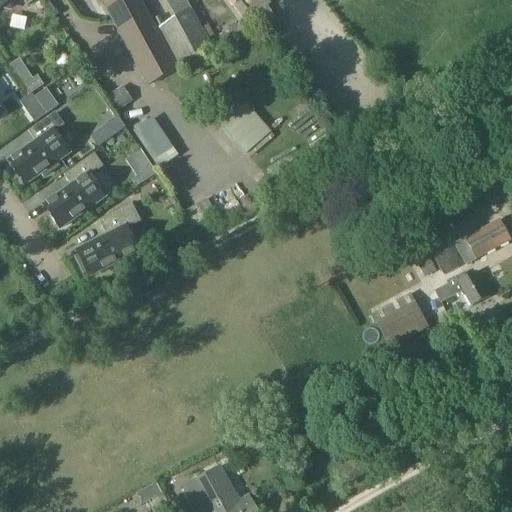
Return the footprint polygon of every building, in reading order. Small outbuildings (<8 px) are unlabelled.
[(0,0),(0,9),(3,7),(10,9),(11,3),(15,0),(22,0),(27,7),(37,0),(0,0)] [(94,0),(99,9),(104,7),(147,88),(151,85),(178,71),(139,0),(94,0)] [(201,30),(191,12),(183,0),(141,0),(157,30),(159,29),(182,70),(213,50),(207,40),(214,36),(209,26),(201,30)] [(240,0),(246,6),(247,5),(271,37),(284,27),(268,7),(271,4),(267,0),(240,0)] [(33,80),(32,79),(20,60),(10,66),(29,96),(44,86),(38,77),(33,80)] [(109,96),(120,112),(133,102),(123,87),(109,96)] [(46,90),(34,99),(42,109),(47,116),(59,107),(46,90)] [(198,105),(192,95),(182,102),(188,112),(198,105)] [(272,133),(247,105),(222,126),(247,154),(272,133)] [(35,124),(47,116),(42,109),(30,117),(35,124)] [(44,178),(59,167),(56,164),(69,154),(54,133),(63,126),(55,115),(29,132),(37,143),(9,162),(13,168),(12,168),(21,180),(22,180),(25,185),(41,174),(44,178)] [(153,119),(135,131),(160,169),(178,157),(153,119)] [(118,120),(111,125),(118,135),(125,130),(118,120)] [(108,195),(93,174),(102,167),(94,156),(82,165),(65,176),(73,187),(44,207),(60,229),(108,195)] [(151,167),(140,175),(145,184),(157,176),(151,167)] [(207,200),(184,213),(192,228),(215,215),(207,200)] [(84,275),(87,273),(89,277),(142,251),(130,227),(140,222),(132,206),(100,222),(108,237),(77,252),(79,257),(76,258),(84,275)] [(500,221),(465,240),(465,241),(456,246),(467,265),(475,260),(476,261),(511,242),(500,221)] [(459,268),(437,227),(422,236),(423,239),(441,270),(444,276),(459,268)] [(430,260),(418,266),(425,279),(436,272),(430,260)] [(477,273),(466,278),(464,274),(456,278),(447,283),(448,286),(435,293),(441,303),(456,295),(463,291),(472,307),(490,297),(477,273)] [(411,296),(373,315),(390,348),(428,328),(411,296)] [(256,511),(249,498),(239,503),(221,468),(194,481),(195,483),(195,486),(197,490),(199,491),(200,492),(198,493),(205,506),(206,505),(209,511),(256,511)] [(161,496),(155,485),(136,494),(142,506),(161,496)]
